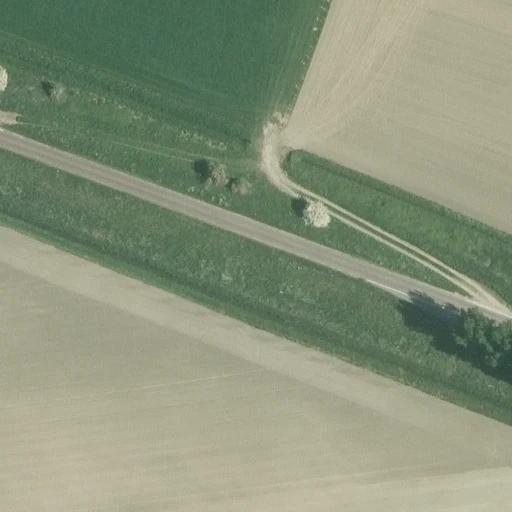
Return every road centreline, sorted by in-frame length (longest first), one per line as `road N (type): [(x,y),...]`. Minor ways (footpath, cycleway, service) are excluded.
road 1 (unclassified): [(511,327),(0,138)]
road 2 (track): [(511,319),(282,184),(269,170),(269,138)]
road 3 (track): [(269,170),(0,119)]
